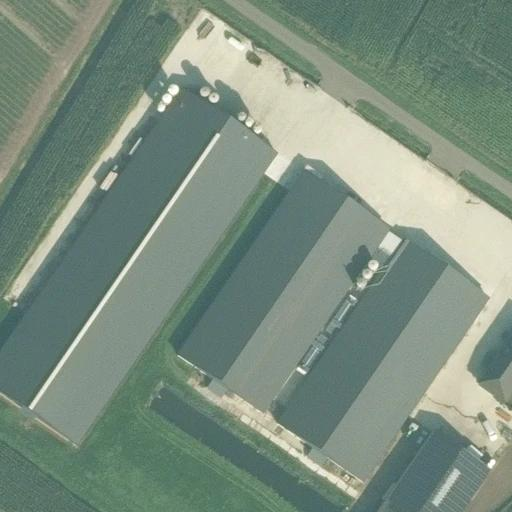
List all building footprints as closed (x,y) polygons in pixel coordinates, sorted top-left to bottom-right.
[(180,91),(0,352),(0,397),(75,449),(276,156),(180,91)] [(402,173),(410,162),(389,148),(382,160),(402,173)] [(176,358),(262,416),(376,250),(390,260),(401,244),(387,234),(387,233),(302,174),(176,358)] [(487,302),(402,243),(401,244),(390,260),(276,426),(361,485),(487,302)] [(511,336),(478,386),(494,396),(492,399),(503,406),(511,393),(511,336)] [(432,434),(378,511),(461,511),(488,473),(432,434)]
